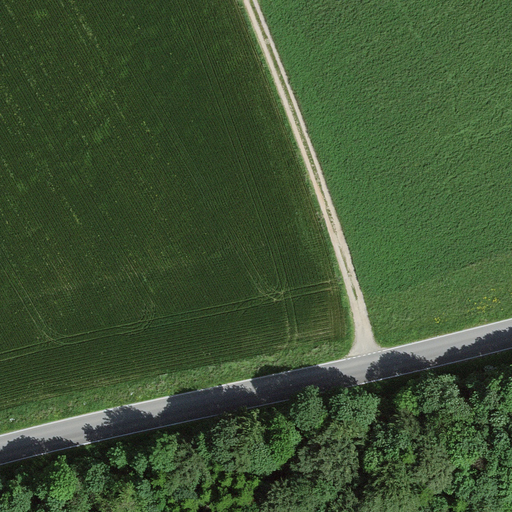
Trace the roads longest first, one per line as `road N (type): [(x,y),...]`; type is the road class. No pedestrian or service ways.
road 1 (tertiary): [(511,329),(0,452)]
road 2 (track): [(367,368),(348,254),(250,0)]
